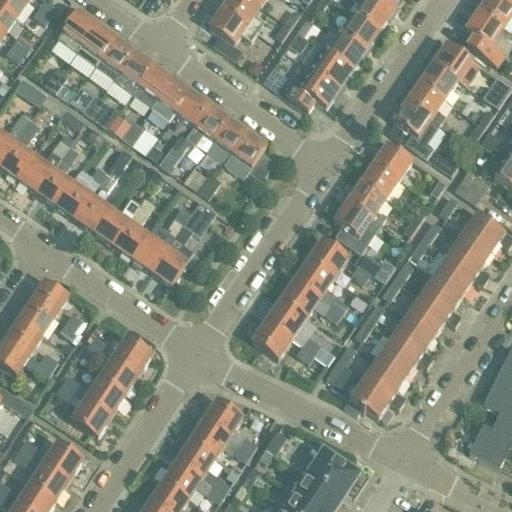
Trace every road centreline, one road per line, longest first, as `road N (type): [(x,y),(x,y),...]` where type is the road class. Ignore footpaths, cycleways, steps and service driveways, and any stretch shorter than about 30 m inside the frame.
road 1 (residential): [(407,463),(198,356)]
road 2 (residential): [(198,356),(325,168)]
road 3 (residential): [(325,168),(159,48)]
road 4 (residential): [(325,168),(442,0)]
road 5 (residential): [(511,295),(407,463)]
road 6 (residential): [(198,356),(42,255)]
road 7 (residential): [(97,511),(198,356)]
